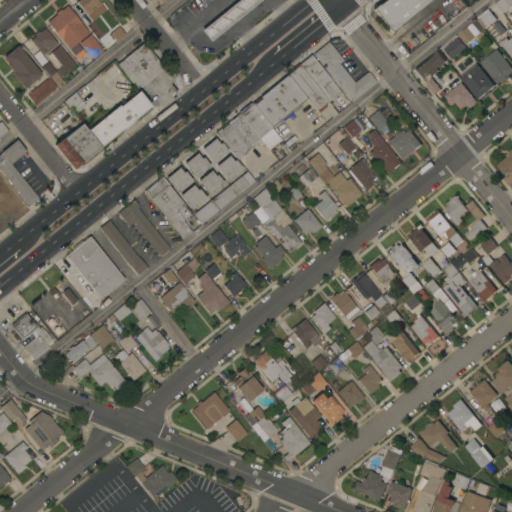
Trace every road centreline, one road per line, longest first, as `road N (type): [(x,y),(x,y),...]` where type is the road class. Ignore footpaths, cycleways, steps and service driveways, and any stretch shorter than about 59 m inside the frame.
road 1 (residential): [(511,112),(18,511)]
road 2 (tertiary): [(0,349),(33,385),(341,511)]
road 3 (primary): [(0,284),(276,60)]
road 4 (residential): [(511,319),(274,511)]
road 5 (residential): [(334,0),(511,223)]
road 6 (primary): [(334,0),(311,2),(124,152)]
road 7 (residential): [(0,97),(75,192)]
